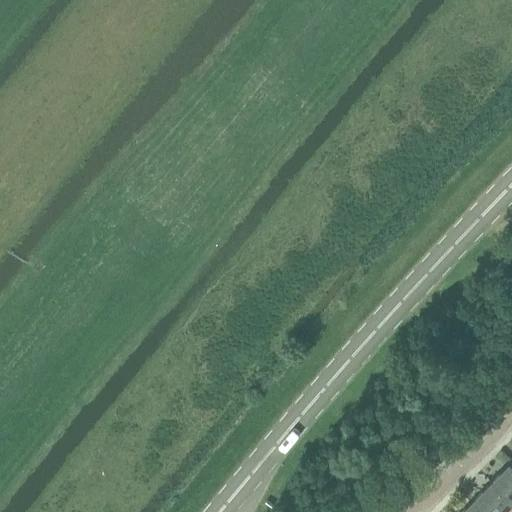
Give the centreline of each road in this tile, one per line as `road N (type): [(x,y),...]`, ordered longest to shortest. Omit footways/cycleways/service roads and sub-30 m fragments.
road 1 (primary): [(223,511),(511,187)]
road 2 (residential): [(511,417),(416,511)]
